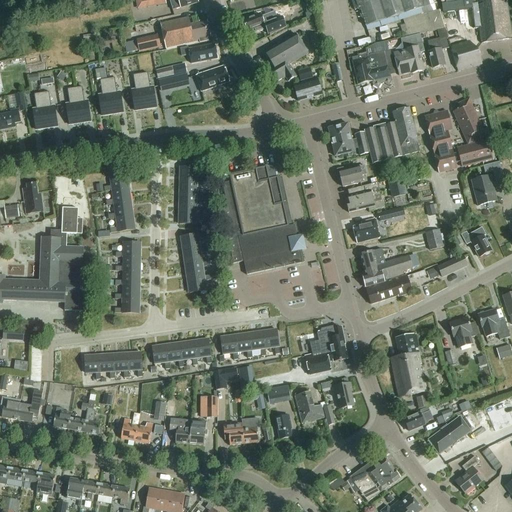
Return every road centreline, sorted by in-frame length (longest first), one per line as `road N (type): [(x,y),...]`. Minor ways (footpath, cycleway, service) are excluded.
road 1 (residential): [(279,505),(248,480),(0,442)]
road 2 (unclassified): [(362,335),(305,123)]
road 3 (residential): [(154,328),(156,140)]
road 4 (residential): [(362,335),(511,264)]
road 5 (unclassified): [(0,164),(156,140)]
road 6 (unclassified): [(273,128),(212,0)]
road 7 (residential): [(49,377),(48,344),(154,328)]
road 8 (unclassified): [(279,505),(386,423)]
road 9 (unclassified): [(444,219),(413,95)]
